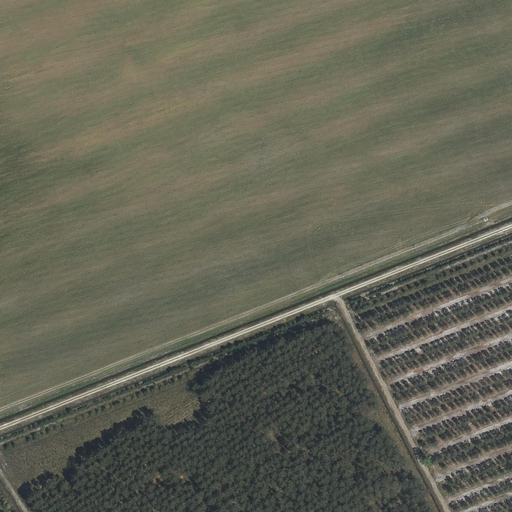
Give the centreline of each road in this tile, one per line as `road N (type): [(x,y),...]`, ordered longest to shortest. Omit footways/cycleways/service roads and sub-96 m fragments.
road 1 (track): [(0,429),(511,232)]
road 2 (track): [(339,299),(449,511)]
